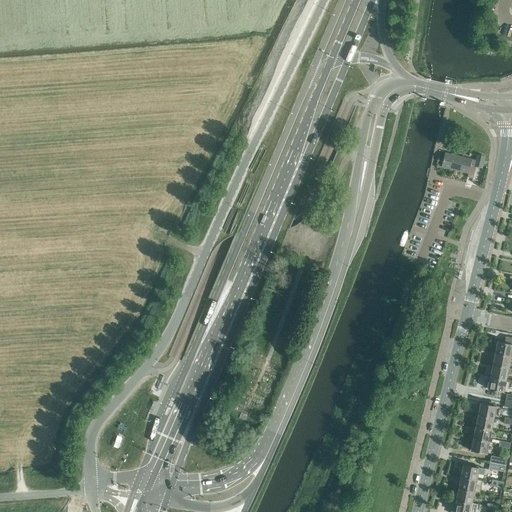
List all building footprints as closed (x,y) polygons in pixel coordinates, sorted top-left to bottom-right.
[(482,168),(485,156),(469,153),(468,158),(445,153),(442,166),(469,173),(467,177),(473,179),(476,166),(482,168)] [(496,353),(511,356),(511,352),(511,337),(506,337),(505,342),(498,341),(496,353)] [(511,356),(496,353),(493,365),(509,368),(510,363),(511,364),(511,363),(511,356)] [(491,376),(506,380),(508,374),(511,375),(511,372),(511,368),(509,368),(493,365),(491,376)] [(504,392),(506,380),(491,376),(489,389),(504,392)] [(478,415),(494,418),(497,406),(481,403),(478,415)] [(492,430),(494,418),(478,415),(476,426),(492,430)] [(492,430),(476,426),(474,438),(490,441),(492,430)] [(490,441),(474,438),(471,450),(487,453),(490,441)] [(506,465),(508,459),(491,455),(490,462),(506,465)] [(505,472),(506,465),(490,462),(489,469),(505,472)] [(462,477),(477,480),(479,473),(483,474),(484,469),(464,465),(463,470),(460,469),(459,475),(462,475),(462,477)] [(459,489),(475,491),(477,480),(462,477),(459,489)] [(472,503),(475,491),(459,489),(457,500),(472,503)] [(470,511),(472,503),(457,500),(456,504),(453,504),(451,511),(470,511)]
